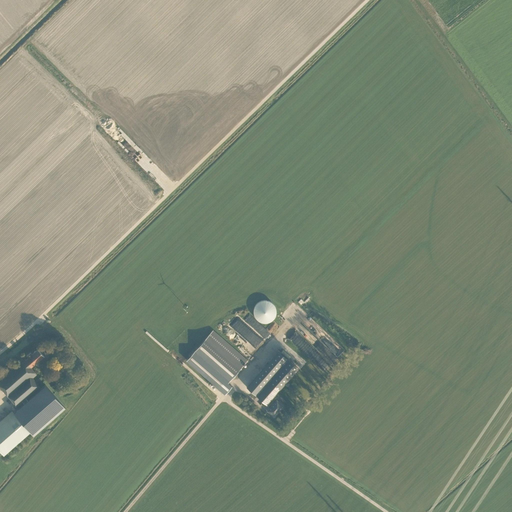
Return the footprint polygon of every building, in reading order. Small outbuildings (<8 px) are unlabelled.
[(275,321),(274,300),(265,300),(265,301),(256,301),(257,321),(275,321)] [(248,360),(213,330),(193,353),(228,383),(248,360)] [(304,351),(311,345),(298,332),(293,337),(292,335),(290,337),(304,351)] [(44,356),(38,349),(32,354),(31,352),(27,356),(28,357),(26,359),(25,358),(23,360),(23,359),(20,361),(20,362),(0,378),(0,386),(18,407),(23,402),(27,399),(41,387),(33,378),(37,374),(31,367),(44,356)] [(228,383),(193,353),(187,360),(225,393),(232,386),(228,383)] [(258,397),(267,405),(279,391),(275,388),(295,366),(287,358),(272,377),(262,389),(264,390),(258,397)] [(258,397),(264,390),(262,389),(272,377),(262,369),(252,380),(246,387),(258,397)] [(33,434),(65,406),(61,402),(59,400),(46,384),(28,400),(27,399),(23,402),(24,403),(14,412),(0,424),(0,448),(4,454),(30,431),(31,431),(33,434)] [(284,405),(277,399),(267,410),(274,416),(284,405)]
